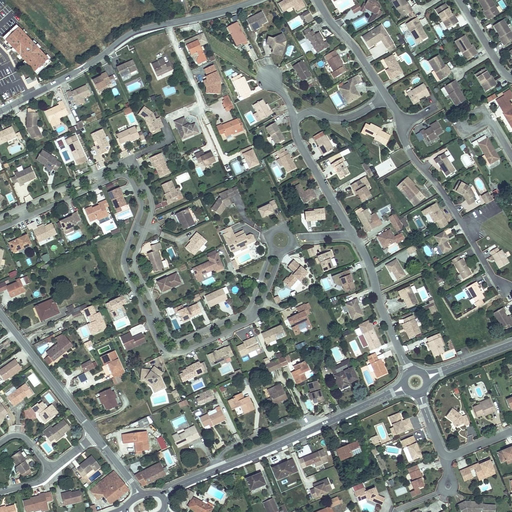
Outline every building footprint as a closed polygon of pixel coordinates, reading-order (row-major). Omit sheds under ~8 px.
[(300,0),(289,0),(281,5),(286,13),(295,9),(299,15),(306,10),(300,0)] [(363,9),(365,9),(372,13),(375,14),(373,18),(375,21),(378,19),(381,13),(377,11),(378,7),(375,2),(370,0),(367,0),(365,5),(363,9)] [(402,0),(393,0),(391,2),(399,15),(403,13),(405,16),(412,12),(410,9),(409,9),(405,4),(402,0)] [(489,0),(478,0),(484,10),(487,16),(486,17),(488,20),(495,16),(493,13),(496,11),(489,0)] [(444,5),(435,11),(445,26),(448,24),(450,28),(458,23),(455,20),(454,21),(451,15),(444,5)] [(307,24),(314,20),(309,11),(302,14),(307,24)] [(375,14),(372,13),(369,20),(365,28),(375,22),(375,21),(373,18),(375,14)] [(265,16),(250,24),(255,33),(258,32),(257,30),(269,24),(265,16)] [(0,30),(10,29),(8,17),(0,18),(0,30)] [(411,26),(408,28),(417,44),(426,39),(420,29),(417,23),(418,22),(416,19),(409,23),(411,26)] [(511,35),(503,21),(494,26),(500,36),(503,42),(502,43),(504,46),(511,42),(509,39),(511,36),(511,35)] [(239,26),(232,29),(235,36),(232,37),(238,49),(248,44),(239,26)] [(383,29),(379,31),(384,40),(389,38),(383,29)] [(384,40),(379,31),(364,40),(370,50),(382,44),(387,52),(395,48),(389,38),(384,40)] [(326,51),(323,46),(322,47),(320,43),(323,42),(318,35),(315,37),(313,33),(304,38),(306,42),(309,41),(318,56),(326,51)] [(194,44),(191,45),(186,48),(190,57),(196,54),(198,58),(197,59),(196,61),(198,65),(207,61),(199,44),(200,43),(198,37),(192,40),(194,44)] [(273,55),(277,56),(282,54),(282,52),(285,53),(286,49),(285,48),(283,45),(286,43),(283,37),(275,41),(270,39),(268,46),(273,48),(275,51),(273,55)] [(464,37),(455,42),(465,58),(468,56),(470,59),(477,55),(475,51),(473,52),(470,47),(464,37)] [(395,57),(385,62),(390,72),(387,73),(392,82),(404,76),(395,57)] [(438,57),(428,62),(438,78),(442,76),(444,79),(451,75),(448,71),(447,72),(444,67),(438,57)] [(340,67),(342,66),(343,65),(338,58),(328,64),(332,71),(329,73),(334,81),(344,75),(340,67)] [(152,66),(156,76),(167,71),(168,73),(172,71),(169,64),(166,65),(163,61),(158,63),(152,66)] [(121,78),(129,74),(136,71),(131,62),(117,68),(121,78)] [(304,63),(294,68),(296,72),(297,71),(303,83),(311,78),(304,63)] [(205,77),(206,80),(209,86),(209,94),(219,95),(220,81),(212,65),(203,70),(206,76),(205,77)] [(484,70),(475,75),(484,89),(487,87),(489,90),(496,86),(494,82),(493,83),(489,77),(484,70)] [(91,79),(96,90),(105,86),(104,84),(109,82),(110,83),(114,81),(111,76),(107,77),(105,73),(91,79)] [(243,96),(245,101),(251,98),(249,94),(251,93),(245,79),(234,83),(241,97),(243,96)] [(339,91),(345,101),(349,99),(351,103),(359,98),(354,89),(357,87),(353,81),(347,85),(348,86),(339,91)] [(455,81),(448,86),(450,89),(446,91),(456,107),(465,101),(456,86),(457,85),(455,81)] [(70,91),(66,93),(70,102),(74,100),(75,101),(89,95),(85,86),(71,92),(70,91)] [(424,87),(407,97),(413,107),(426,100),(427,102),(431,100),(424,87)] [(509,101),(511,98),(511,95),(509,91),(504,94),(505,97),(496,101),(504,115),(507,114),(504,110),(511,106),(509,101)] [(338,94),(332,96),(337,106),(342,104),(338,94)] [(223,104),(225,110),(232,106),(229,99),(224,102),(225,103),(223,104)] [(263,100),(253,106),(262,122),(273,116),(271,112),(270,113),(263,100)] [(50,122),(59,118),(67,114),(61,101),(57,103),(58,106),(45,112),(50,122)] [(156,119),(153,112),(144,106),(138,113),(145,119),(146,118),(152,131),(155,130),(159,128),(163,126),(160,117),(156,119)] [(32,139),(35,137),(40,135),(36,127),(37,114),(27,113),(26,127),(32,139)] [(84,126),(80,118),(75,120),(79,128),(84,126)] [(184,119),(175,123),(179,133),(180,132),(182,137),(193,133),(194,135),(194,136),(199,134),(195,125),(190,127),(187,126),(184,119)] [(237,121),(223,127),(226,134),(226,136),(227,139),(235,135),(236,135),(244,132),(242,127),(241,128),(239,125),(241,124),(239,121),(238,122),(237,121)] [(439,139),(437,137),(444,133),(438,123),(431,126),(433,128),(423,135),(426,140),(429,138),(432,143),(439,139)] [(278,134),(280,133),(276,125),(266,130),(276,146),(283,142),(278,134)] [(135,126),(118,134),(122,142),(132,138),(133,140),(140,137),(135,126)] [(374,126),(369,134),(378,139),(377,141),(388,147),(393,138),(381,132),(382,131),(374,126)] [(2,132),(0,132),(0,143),(16,137),(12,128),(2,132)] [(98,155),(102,153),(101,149),(105,148),(107,146),(104,138),(106,137),(102,129),(90,134),(93,141),(96,140),(98,145),(94,147),(98,155)] [(324,135),(316,141),(319,147),(322,151),(321,152),(323,156),(333,150),(324,135)] [(485,136),(471,144),(474,148),(479,145),(491,165),(498,161),(492,152),(494,150),(487,139),(487,140),(485,136)] [(78,140),(69,143),(76,160),(85,156),(78,140)] [(258,165),(250,148),(241,151),(248,169),(258,165)] [(42,149),(36,159),(46,165),(45,167),(51,171),(53,168),(56,170),(60,164),(49,157),(51,154),(42,149)] [(161,151),(149,157),(151,161),(153,160),(160,176),(170,171),(161,151)] [(203,151),(195,155),(197,159),(201,158),(203,161),(205,165),(211,162),(212,163),(216,161),(212,152),(205,155),(203,151)] [(288,152),(280,156),(289,172),(296,168),(288,152)] [(441,165),(443,170),(446,171),(445,173),(449,179),(457,174),(446,156),(437,162),(439,166),(441,165)] [(343,159),(332,165),(335,169),(337,168),(340,173),(339,174),(342,179),(350,174),(344,164),(345,163),(343,159)] [(19,172),(15,173),(20,187),(24,185),(24,183),(35,177),(31,168),(19,174),(19,172)] [(177,184),(190,179),(188,172),(174,176),(177,184)] [(404,184),(401,187),(412,199),(409,201),(415,207),(424,199),(419,193),(412,184),(413,183),(408,177),(402,182),(404,184)] [(178,195),(174,188),(171,180),(162,184),(168,199),(166,200),(168,204),(176,201),(174,196),(178,195)] [(360,180),(352,185),(355,189),(356,188),(364,202),(373,197),(365,183),(363,184),(360,180)] [(404,184),(402,182),(397,186),(409,201),(412,199),(401,187),(404,184)] [(461,183),(456,191),(464,195),(471,207),(477,203),(474,199),(478,196),(473,189),(461,183)] [(299,184),(291,189),(296,198),(300,195),(304,203),(315,197),(311,191),(309,190),(304,192),(299,184)] [(119,187),(109,192),(117,208),(121,206),(124,204),(121,196),(123,195),(119,187)] [(231,188),(218,194),(220,197),(219,197),(211,209),(219,214),(225,206),(225,204),(230,202),(228,197),(234,194),(231,188)] [(9,202),(16,200),(13,192),(7,194),(9,202)] [(488,205),(495,201),(492,197),(485,200),(488,205)] [(274,200),(268,202),(269,204),(258,209),(262,217),(273,212),(272,209),(277,207),(274,200)] [(84,209),(90,221),(97,218),(98,220),(109,215),(105,207),(102,201),(98,203),(99,205),(94,207),(95,208),(93,209),(92,206),(84,209)] [(437,204),(423,212),(426,217),(430,214),(436,224),(438,223),(441,227),(448,223),(437,204)] [(187,208),(176,214),(177,218),(180,217),(182,222),(181,223),(184,229),(195,224),(187,208)] [(315,214),(307,215),(309,224),(317,222),(317,220),(326,218),(325,210),(315,211),(315,214)] [(368,210),(358,216),(369,233),(378,228),(368,210)] [(121,219),(132,214),(130,211),(119,215),(121,219)] [(59,221),(63,230),(72,226),(76,225),(75,222),(79,220),(75,212),(70,214),(71,216),(59,221)] [(401,219),(394,223),(399,231),(406,227),(402,221),(401,219)] [(36,227),(32,229),(38,242),(56,233),(51,223),(44,226),(38,229),(36,227)] [(225,233),(221,234),(229,251),(231,252),(231,250),(237,248),(239,248),(240,249),(240,251),(246,248),(245,245),(255,241),(252,235),(250,235),(245,237),(242,238),(241,235),(235,238),(234,235),(232,230),(225,233)] [(392,231),(380,238),(386,249),(398,242),(392,231)] [(206,240),(197,232),(194,235),(195,236),(190,242),(185,247),(193,255),(206,240)] [(439,246),(441,251),(444,255),(451,250),(447,242),(450,241),(445,233),(435,238),(440,246),(439,246)] [(8,242),(12,250),(17,249),(18,251),(31,245),(26,234),(8,242)] [(406,250),(411,257),(418,253),(413,245),(406,250)] [(157,249),(147,253),(151,264),(152,264),(152,265),(154,272),(164,268),(157,249)] [(504,250),(494,256),(502,269),(511,263),(504,250)] [(332,251),(319,256),(325,272),(335,268),(331,258),(334,256),(332,251)] [(223,267),(218,257),(219,257),(217,253),(208,257),(209,261),(192,268),(196,277),(201,275),(211,270),(213,269),(214,271),(223,267)] [(461,260),(460,257),(454,261),(464,279),(473,274),(470,270),(469,270),(468,269),(469,269),(463,258),(461,260)] [(293,260),(288,266),(294,271),(295,272),(293,275),(292,274),(288,278),(288,282),(286,284),(290,287),(297,279),(300,281),(307,272),(293,260)] [(399,260),(389,266),(393,273),(396,272),(401,281),(409,276),(399,260)] [(346,278),(344,279),(350,293),(358,290),(352,276),(354,275),(352,271),(344,275),(346,278)] [(177,272),(157,281),(162,292),(172,287),(171,286),(173,285),(174,286),(179,284),(177,280),(178,278),(179,278),(177,272)] [(439,275),(434,277),(438,287),(443,285),(439,275)] [(202,282),(204,286),(215,281),(213,276),(202,282)] [(17,283),(7,288),(12,298),(18,295),(17,293),(24,290),(23,286),(27,285),(23,278),(17,281),(17,283)] [(293,289),(300,281),(297,279),(290,287),(293,289)] [(479,283),(469,289),(478,304),(477,305),(480,308),(486,304),(484,301),(487,299),(480,287),(481,287),(479,283)] [(205,296),(210,307),(217,303),(217,302),(223,299),(223,301),(227,299),(222,288),(205,296)] [(413,288),(404,292),(406,298),(411,307),(420,303),(413,288)] [(127,302),(124,295),(110,302),(113,309),(110,310),(114,318),(124,313),(120,305),(122,304),(127,302)] [(360,299),(348,304),(356,320),(366,315),(360,304),(362,303),(360,299)] [(48,302),(33,308),(37,315),(38,315),(41,321),(57,314),(52,304),(49,305),(48,302)] [(182,304),(173,309),(175,312),(178,311),(183,321),(190,318),(189,317),(188,315),(191,314),(191,315),(202,311),(198,303),(188,307),(188,306),(184,308),(182,304)] [(305,304),(296,308),(299,314),(300,316),(298,317),(298,316),(296,315),(288,319),(290,324),(294,323),(297,330),(299,329),(306,326),(304,321),(308,320),(306,315),(304,311),(308,310),(305,304)] [(504,328),(509,325),(511,323),(511,321),(511,319),(507,313),(509,312),(506,308),(496,314),(504,328)] [(94,309),(86,313),(87,317),(89,316),(92,321),(90,322),(95,333),(107,327),(100,312),(96,314),(94,309)] [(407,325),(405,326),(408,332),(411,339),(421,335),(413,317),(405,321),(407,325)] [(382,347),(369,321),(358,326),(371,352),(382,347)] [(281,325),(261,334),(266,344),(286,335),(281,325)] [(131,332),(121,337),(125,345),(131,342),(133,347),(146,341),(143,333),(136,336),(136,337),(134,338),(131,332)] [(49,364),(72,346),(63,334),(55,338),(59,343),(46,353),(48,356),(44,359),(49,364)] [(437,336),(428,340),(430,345),(429,345),(434,359),(445,355),(442,349),(437,336)] [(259,348),(254,337),(245,341),(246,343),(244,344),(236,347),(241,356),(259,348)] [(295,346),(297,350),(307,346),(305,342),(295,346)] [(229,345),(207,355),(212,365),(219,362),(225,359),(234,355),(229,345)] [(114,376),(124,371),(115,349),(101,355),(105,364),(107,363),(110,362),(111,363),(109,364),(112,372),(114,376)] [(282,357),(277,359),(281,366),(288,363),(287,362),(284,355),(282,357)] [(376,357),(369,361),(377,378),(387,374),(380,360),(378,361),(376,357)] [(15,359),(0,370),(0,375),(4,381),(22,368),(15,359)] [(277,359),(265,364),(268,372),(281,366),(277,359)] [(339,373),(336,374),(343,387),(348,385),(346,382),(358,377),(353,366),(350,367),(347,359),(343,361),(345,364),(337,368),(339,373)] [(299,383),(308,379),(305,372),(310,369),(306,360),(300,362),(296,364),(295,365),(298,371),(294,373),(299,383)] [(201,362),(200,361),(192,364),(193,365),(187,368),(183,370),(184,372),(187,379),(204,371),(204,369),(201,362)] [(332,366),(336,374),(339,373),(337,368),(345,364),(343,361),(332,366)] [(93,369),(89,362),(80,367),(84,374),(93,369)] [(143,368),(142,378),(146,378),(154,384),(157,390),(166,386),(162,379),(160,377),(158,376),(161,371),(155,366),(152,369),(143,368)] [(96,387),(93,376),(87,378),(86,376),(90,375),(90,374),(76,377),(80,391),(96,387)] [(155,391),(157,390),(154,384),(146,378),(142,378),(141,380),(145,380),(153,386),(155,391)] [(319,378),(310,382),(313,390),(317,398),(321,396),(322,400),(328,397),(319,378)] [(278,392),(271,395),(272,397),(276,404),(289,398),(283,384),(276,387),(277,389),(278,392)] [(110,387),(98,392),(106,409),(118,404),(110,387)] [(22,388),(9,397),(16,406),(19,404),(18,403),(28,395),(22,388)] [(204,403),(215,399),(210,388),(200,393),(201,396),(196,398),(199,405),(204,402),(204,403)] [(236,397),(232,399),(236,408),(242,406),(246,413),(256,409),(251,397),(246,399),(242,392),(236,395),(236,397)] [(180,407),(188,404),(186,399),(178,402),(180,407)] [(486,416),(496,412),(492,402),(482,406),(482,405),(475,408),(479,418),(483,416),(486,415),(486,416)] [(41,415),(40,418),(45,423),(57,413),(52,408),(48,411),(43,406),(40,408),(38,405),(32,410),(36,415),(39,412),(41,414),(41,415)] [(227,417),(223,409),(221,405),(216,407),(218,411),(210,415),(209,413),(201,417),(205,425),(213,421),(214,423),(227,417)] [(0,425),(2,426),(5,417),(9,414),(4,407),(1,409),(0,408),(0,425)] [(452,409),(446,417),(453,422),(454,421),(455,423),(457,427),(465,424),(466,427),(470,425),(466,415),(462,417),(462,416),(452,409)] [(400,422),(397,414),(389,418),(396,435),(412,429),(409,421),(402,423),(401,424),(400,424),(399,422),(400,422)] [(399,414),(397,414),(400,422),(399,422),(400,424),(401,424),(402,423),(409,421),(409,419),(402,422),(399,414)] [(145,417),(139,420),(141,425),(147,423),(145,417)] [(51,426),(42,432),(46,438),(50,435),(55,440),(57,443),(62,440),(61,439),(72,430),(65,421),(54,430),(51,426)] [(187,433),(187,432),(181,435),(180,433),(174,436),(180,446),(190,441),(189,440),(192,439),(192,440),(202,435),(196,425),(193,426),(194,430),(187,433)] [(147,432),(123,433),(124,442),(135,441),(136,453),(140,453),(140,450),(148,449),(147,432)] [(50,435),(46,438),(50,443),(55,440),(50,435)] [(413,436),(401,441),(404,449),(407,448),(413,461),(422,457),(420,451),(418,451),(417,449),(418,448),(413,436)] [(356,440),(335,448),(339,457),(354,452),(353,450),(359,448),(356,440)] [(511,447),(508,450),(498,453),(502,463),(506,461),(511,459),(511,446),(511,447)] [(387,447),(386,455),(401,456),(401,447),(387,447)] [(314,462),(315,466),(323,462),(321,459),(326,457),(323,448),(302,457),(305,466),(314,462)] [(21,451),(14,455),(21,464),(18,466),(17,467),(22,475),(31,469),(25,461),(27,459),(21,451)] [(21,464),(14,455),(11,457),(18,466),(21,464)] [(82,467),(79,469),(85,476),(88,474),(87,473),(93,468),(96,472),(102,467),(93,456),(90,459),(91,460),(88,462),(87,460),(81,465),(82,467)] [(298,471),(293,459),(273,468),(278,480),(298,471)] [(482,462),(483,464),(474,468),(478,478),(489,473),(490,476),(496,474),(492,465),(491,462),(489,459),(482,462)] [(160,462),(134,475),(142,486),(166,474),(160,462)] [(473,478),(470,469),(461,473),(464,482),(473,478)] [(421,479),(423,478),(419,470),(410,474),(413,482),(411,482),(415,491),(424,487),(422,481),(421,481),(420,479),(421,479)] [(261,472),(246,478),(251,490),(267,484),(261,472)] [(119,477),(116,473),(100,485),(103,489),(119,477)] [(111,505),(130,490),(124,483),(118,487),(115,484),(121,479),(119,477),(103,489),(100,485),(99,487),(102,490),(94,497),(100,504),(106,499),(111,505)] [(118,487),(124,483),(121,479),(115,484),(118,487)] [(322,481),(323,484),(314,488),(315,488),(311,490),(314,498),(327,492),(326,491),(331,489),(327,479),(322,481)] [(91,493),(94,497),(102,490),(99,487),(91,493)] [(364,487),(353,491),(357,501),(365,498),(367,497),(368,499),(375,496),(376,497),(374,501),(382,505),(385,498),(378,495),(375,487),(366,490),(364,487)] [(68,494),(66,491),(62,493),(65,504),(84,499),(81,490),(72,493),(68,494)] [(35,498),(30,500),(25,501),(28,511),(43,507),(42,503),(40,497),(40,495),(35,497),(35,498)] [(339,496),(331,500),(333,506),(341,503),(339,496)] [(194,497),(189,507),(198,511),(210,511),(213,508),(194,497)] [(273,498),(266,501),(270,511),(271,511),(277,510),(273,498)] [(495,511),(496,505),(483,504),(483,502),(477,502),(477,504),(473,504),(474,501),(466,501),(458,505),(461,511),(495,511)]
